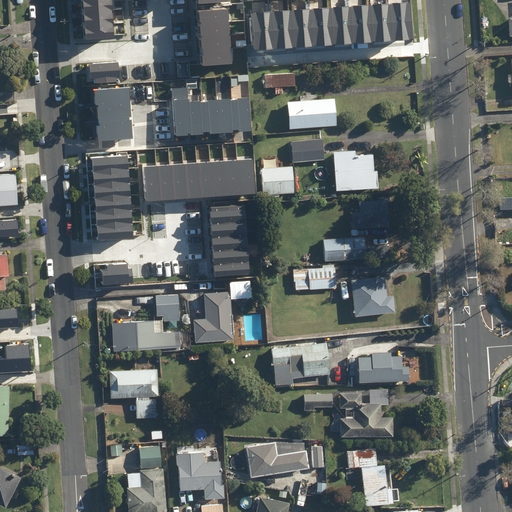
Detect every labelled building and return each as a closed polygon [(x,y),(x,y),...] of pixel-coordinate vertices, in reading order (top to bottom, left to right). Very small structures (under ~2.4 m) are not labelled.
[(108,0),(80,0),(80,1),(81,13),(82,27),(83,35),(111,33),(108,0)] [(171,13),(170,0),(138,0),(139,14),(171,13)] [(251,14),(253,50),(414,40),(412,3),(251,14)] [(226,9),(198,11),(199,17),(199,30),(200,44),(201,59),(202,65),(230,63),(226,9)] [(167,20),(142,20),(142,36),(167,36),(167,20)] [(117,62),(88,64),(89,82),(118,81),(117,62)] [(275,87),(276,95),(283,94),(283,87),(295,86),(295,74),(266,76),(266,88),(275,87)] [(134,139),(130,88),(96,90),(97,105),(99,105),(101,126),(97,126),(98,141),(134,139)] [(173,89),(177,136),(252,130),(249,98),(189,103),(187,88),(173,89)] [(289,103),(289,129),(337,126),(334,99),(289,103)] [(292,143),(294,163),(324,160),(323,140),(292,143)] [(337,189),(337,191),(379,189),(377,172),(374,172),(373,155),(355,156),(355,152),(334,153),(334,157),(328,158),(329,170),(335,170),(336,178),(331,178),(332,190),(337,189)] [(127,156),(92,159),(98,240),(132,238),(127,156)] [(253,159),(144,167),(146,201),(255,193),(253,159)] [(263,170),(264,195),(294,194),(293,168),(263,170)] [(14,171),(0,171),(0,201),(16,201),(14,171)] [(211,208),(216,276),(250,274),(246,206),(211,208)] [(351,209),(352,229),(389,227),(388,208),(351,209)] [(16,216),(0,217),(0,232),(16,232),(16,216)] [(187,217),(163,219),(164,235),(188,233),(187,217)] [(323,241),(324,261),(365,259),(364,239),(323,241)] [(371,248),(371,259),(390,258),(389,247),(371,248)] [(187,255),(165,256),(165,277),(188,277),(187,255)] [(0,290),(6,291),(5,277),(8,276),(8,256),(0,256),(0,290)] [(102,271),(103,285),(132,283),(131,268),(127,269),(127,265),(107,266),(108,270),(102,271)] [(299,270),(300,290),(336,288),(335,268),(299,270)] [(352,281),(355,317),(395,313),(394,297),(388,297),(386,277),(352,281)] [(194,321),(196,343),(234,340),(230,293),(205,294),(206,320),(194,321)] [(164,316),(164,321),(179,321),(178,295),(156,296),(157,317),(164,316)] [(17,310),(0,310),(0,327),(18,327),(17,310)] [(112,324),(114,351),(179,347),(178,333),(175,333),(155,334),(154,322),(112,324)] [(0,368),(29,366),(28,340),(4,341),(4,355),(0,354),(0,368)] [(304,371),(304,377),(330,374),(326,344),(272,350),(273,366),(290,364),(291,372),(304,371)] [(359,358),(359,383),(409,381),(409,372),(418,372),(417,359),(413,359),(413,356),(408,356),(408,360),(402,360),(402,357),(392,357),(392,353),(372,354),(372,358),(359,358)] [(110,372),(111,399),(159,397),(157,370),(110,372)] [(0,436),(8,436),(10,387),(0,387),(0,436)] [(341,420),(341,438),(393,437),(393,419),(381,419),(381,405),(388,405),(388,390),(368,390),(369,404),(362,404),(362,393),(340,394),(340,409),(354,409),(354,420),(341,420)] [(304,396),(305,411),(314,411),(314,408),(333,407),(332,395),(304,396)] [(136,402),(137,418),(156,418),(155,400),(136,402)] [(246,448),(251,479),(310,469),(307,451),(278,456),(276,442),(246,448)] [(326,452),(340,452),(341,444),(327,444),(326,452)] [(17,446),(18,456),(34,455),(33,446),(17,446)] [(108,450),(109,457),(122,456),(122,447),(111,447),(111,449),(108,450)] [(141,466),(141,469),(161,467),(160,447),(140,449),(140,451),(136,451),(137,466),(141,466)] [(314,448),(312,448),(312,468),(323,468),(322,448),(314,448)] [(362,468),(366,507),(394,504),(392,489),(387,489),(385,466),(377,467),(375,449),(348,452),(350,469),(362,468)] [(205,490),(205,500),(225,499),(224,486),(221,486),(220,463),(204,463),(204,453),(177,454),(177,466),(180,466),(180,490),(205,490)] [(0,506),(5,509),(21,478),(0,467),(0,506)] [(166,511),(163,469),(140,471),(140,473),(128,474),(129,488),(127,489),(128,511),(166,511)] [(288,511),(290,504),(260,498),(257,511),(288,511)]
